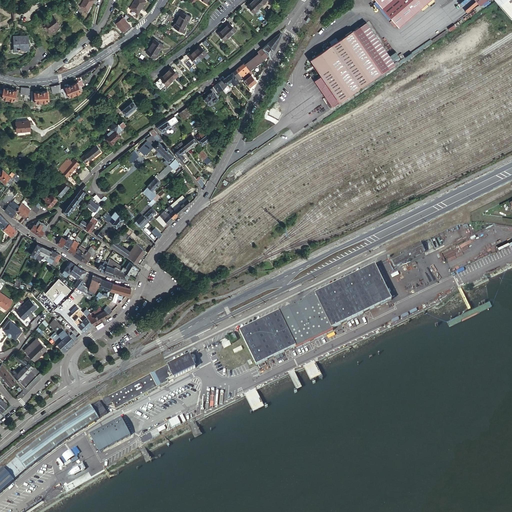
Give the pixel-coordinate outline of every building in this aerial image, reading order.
[(84,0),(80,5),(87,10),(93,0),(84,0)] [(135,0),(130,8),(137,13),(146,1),(144,0),(135,0)] [(253,12),(259,6),(252,0),(246,5),(253,12)] [(421,7),(415,0),(375,0),(398,26),(421,7)] [(511,0),(495,0),(511,18),(511,16),(511,0)] [(182,12),(178,19),(186,24),(190,16),(182,12)] [(40,22),(45,28),(47,27),(48,28),(56,20),(50,13),(40,22)] [(115,22),(125,34),(132,27),(122,16),(121,15),(114,20),(115,22)] [(186,24),(178,19),(173,26),(181,31),(186,24)] [(353,30),(382,71),(394,62),(366,21),(353,30)] [(223,28),(229,34),(235,29),(229,22),(223,28)] [(224,40),(229,34),(223,28),(217,33),(224,40)] [(310,59),(322,76),(339,100),(380,72),(352,30),(310,59)] [(265,60),(270,57),(282,34),(281,32),(258,52),(265,60)] [(15,42),(14,50),(25,50),(25,48),(29,49),(30,38),(16,37),(16,42),(15,42)] [(154,39),(150,45),(158,50),(162,44),(154,39)] [(158,50),(150,45),(146,52),(154,57),(158,50)] [(200,45),(194,50),(201,57),(206,52),(200,45)] [(201,57),(194,50),(188,55),(195,63),(201,57)] [(249,72),(265,60),(258,52),(250,60),(237,69),(239,72),(238,73),(240,76),(242,78),(249,87),(256,82),(249,72)] [(166,72),(172,79),(178,73),(171,67),(166,72)] [(224,79),(227,84),(231,81),(234,84),(238,81),(240,80),(240,79),(238,77),(240,76),(238,73),(236,70),(224,79)] [(166,72),(160,77),(167,84),(172,79),(166,72)] [(339,101),(339,100),(322,76),(314,81),(332,106),(339,101)] [(222,80),(213,87),(215,90),(218,88),(220,90),(226,86),(222,80)] [(77,81),(71,84),(75,93),(80,90),(77,81)] [(65,86),(68,95),(75,93),(71,84),(65,86)] [(210,89),(212,92),(207,95),(208,96),(204,99),(208,105),(212,102),(213,103),(218,99),(220,97),(217,92),(215,90),(213,87),(210,89)] [(131,97),(119,107),(126,114),(137,105),(131,97)] [(197,107),(204,102),(200,97),(193,101),(197,107)] [(194,112),(189,106),(179,113),(183,119),(194,112)] [(269,108),(266,116),(280,120),(283,112),(269,108)] [(30,127),(29,118),(15,119),(16,129),(30,127)] [(167,120),(157,127),(161,132),(171,125),(167,120)] [(217,137),(225,130),(218,121),(213,124),(211,122),(208,124),(217,137)] [(118,125),(113,124),(111,129),(112,131),(105,137),(111,144),(115,140),(114,140),(120,135),(118,133),(121,131),(117,127),(117,126),(118,125)] [(132,128),(137,134),(141,130),(136,124),(132,128)] [(149,132),(151,135),(147,139),(165,159),(169,163),(175,157),(168,148),(166,150),(153,136),(157,133),(153,129),(149,132)] [(195,138),(202,146),(211,139),(208,135),(205,131),(204,132),(203,131),(199,134),(200,135),(195,138)] [(189,142),(183,147),(184,147),(187,151),(197,143),(190,135),(186,138),(189,142)] [(183,146),(181,144),(173,150),(175,152),(183,146)] [(184,147),(175,153),(180,160),(184,157),(182,154),(187,151),(184,147)] [(82,157),(86,162),(95,155),(91,149),(82,157)] [(207,158),(208,157),(203,151),(199,155),(207,165),(210,162),(207,158)] [(175,157),(169,163),(167,166),(156,177),(160,181),(173,168),(173,169),(179,163),(175,157)] [(60,168),(69,176),(80,163),(75,158),(72,161),(69,158),(60,168)] [(10,174),(0,165),(0,178),(4,182),(7,179),(9,181),(11,178),(9,177),(11,175),(10,174)] [(84,179),(90,172),(85,166),(78,172),(81,179),(84,179)] [(19,178),(12,171),(10,174),(11,175),(9,177),(11,178),(14,180),(14,179),(16,181),(19,178)] [(69,181),(76,187),(77,180),(73,176),(69,181)] [(155,177),(142,191),(145,193),(150,188),(152,190),(160,181),(155,177)] [(56,191),(61,196),(71,187),(65,181),(56,191)] [(84,189),(82,187),(80,189),(75,195),(81,200),(88,193),(84,189)] [(47,193),(40,200),(43,203),(44,204),(45,202),(49,206),(57,198),(53,193),(50,196),(47,193)] [(81,200),(75,195),(70,202),(76,207),(81,200)] [(191,203),(186,198),(186,199),(182,195),(173,203),(172,203),(170,205),(178,213),(191,203)] [(102,207),(94,198),(92,200),(88,205),(88,206),(95,212),(95,211),(97,213),(102,207)] [(156,201),(153,198),(148,203),(151,206),(156,201)] [(8,204),(5,209),(13,216),(17,211),(20,206),(13,201),(12,202),(11,202),(9,204),(8,204)] [(64,210),(70,214),(73,210),(76,207),(70,202),(66,206),(64,210)] [(22,215),(25,218),(31,210),(23,203),(20,206),(17,211),(22,215)] [(148,203),(144,208),(147,211),(144,214),(149,219),(151,220),(153,218),(153,216),(151,215),(156,211),(151,206),(148,203)] [(174,218),(178,213),(170,205),(167,208),(168,209),(171,211),(168,214),(174,218)] [(134,215),(129,209),(130,208),(128,206),(125,209),(124,210),(132,218),(134,215)] [(168,224),(174,218),(168,214),(166,211),(165,210),(160,215),(167,222),(168,224)] [(108,222),(113,216),(108,212),(103,217),(108,222)] [(140,212),(133,219),(133,220),(138,225),(142,221),(146,218),(143,215),(140,212)] [(108,222),(96,235),(101,238),(112,224),(116,227),(123,219),(119,215),(116,219),(113,216),(108,222)] [(164,226),(167,222),(160,215),(157,218),(164,226)] [(85,228),(90,231),(98,221),(93,217),(85,228)] [(17,229),(6,219),(0,225),(4,229),(4,228),(11,235),(17,229)] [(34,224),(30,229),(40,236),(47,226),(41,222),(40,223),(38,221),(36,225),(34,224)] [(76,225),(70,221),(67,227),(68,228),(64,233),(67,235),(70,229),(72,230),(73,229),(76,225)] [(64,243),(62,246),(67,249),(74,239),(75,238),(71,236),(74,232),(72,230),(66,238),(64,239),(63,242),(64,243)] [(121,233),(111,245),(136,262),(145,249),(137,242),(130,251),(118,243),(125,236),(121,233)] [(55,237),(52,240),(62,246),(64,243),(63,242),(64,239),(61,237),(59,240),(55,237)] [(74,239),(67,249),(73,254),(77,248),(76,246),(78,243),(74,239)] [(462,253),(469,250),(466,241),(458,244),(462,253)] [(390,258),(395,267),(426,252),(421,242),(390,258)] [(42,246),(38,243),(31,253),(33,255),(36,256),(42,246)] [(51,251),(42,246),(36,256),(36,257),(40,259),(42,256),(44,258),(45,255),(48,257),(51,251)] [(77,248),(73,254),(81,258),(85,252),(83,252),(85,249),(80,246),(78,248),(77,248)] [(85,252),(81,258),(86,261),(89,257),(88,256),(90,254),(92,255),(94,252),(93,252),(88,249),(87,248),(85,252)] [(48,257),(47,259),(49,261),(51,257),(54,259),(58,253),(52,250),(51,251),(48,257)] [(61,255),(58,253),(54,259),(52,263),(53,264),(54,263),(55,264),(58,260),(61,255)] [(109,259),(107,258),(106,260),(108,261),(106,264),(114,267),(115,265),(114,264),(115,262),(109,259)] [(75,264),(71,261),(68,265),(67,264),(64,268),(65,269),(64,271),(62,270),(61,271),(62,272),(66,275),(67,274),(70,271),(75,264)] [(129,274),(135,265),(129,261),(125,268),(123,266),(121,269),(125,271),(129,274)] [(83,269),(75,264),(70,271),(79,277),(79,276),(83,269)] [(114,267),(106,264),(106,266),(104,270),(111,273),(114,267)] [(240,331),(257,365),(296,346),(297,348),(333,330),(333,328),(393,299),(376,265),(240,331)] [(116,275),(122,277),(125,271),(121,269),(119,267),(116,275)] [(66,275),(64,278),(74,285),(77,280),(67,274),(66,275)] [(102,278),(94,274),(91,280),(93,280),(91,284),(97,287),(98,286),(102,278)] [(77,280),(74,285),(78,289),(84,279),(83,278),(79,276),(79,277),(77,280)] [(112,282),(102,278),(98,286),(108,290),(108,289),(112,282)] [(111,290),(128,295),(132,288),(112,282),(108,289),(111,290)] [(99,293),(93,298),(96,301),(99,298),(100,299),(104,295),(108,297),(111,290),(108,289),(108,290),(107,293),(105,292),(103,295),(103,296),(99,293)] [(0,306),(6,311),(12,302),(0,293),(0,306)] [(58,308),(63,313),(74,302),(69,297),(58,308)] [(89,299),(87,298),(85,300),(89,305),(86,308),(88,310),(94,305),(91,302),(90,300),(89,299)] [(38,307),(30,300),(17,314),(24,321),(38,307)] [(74,302),(68,308),(71,311),(77,306),(74,302)] [(50,312),(51,313),(56,308),(52,303),(46,308),(50,312)] [(70,316),(84,331),(93,323),(87,317),(87,316),(90,313),(91,313),(94,310),(96,307),(94,305),(88,310),(86,308),(83,311),(77,306),(71,311),(73,314),(70,316)] [(104,309),(109,314),(112,311),(107,305),(103,309),(104,309)] [(105,317),(109,314),(104,309),(93,317),(90,313),(87,316),(87,317),(93,323),(94,324),(105,317)] [(55,318),(50,324),(69,345),(75,340),(69,333),(68,333),(55,318)] [(10,321),(3,329),(8,333),(11,336),(16,339),(22,331),(10,321)] [(54,340),(64,351),(69,345),(56,331),(52,335),(52,337),(54,339),(54,340)] [(229,336),(232,343),(238,340),(234,334),(229,336)] [(24,351),(26,353),(39,341),(37,338),(24,351)] [(231,345),(227,338),(220,341),(224,349),(231,345)] [(39,341),(26,353),(34,361),(35,361),(47,349),(39,341)] [(38,374),(41,372),(18,354),(14,358),(21,364),(19,365),(23,369),(18,374),(15,370),(12,372),(19,381),(26,387),(38,374)] [(16,458),(27,470),(67,440),(108,414),(103,407),(106,405),(106,406),(112,403),(115,409),(169,382),(168,379),(173,376),(175,379),(197,368),(194,363),(195,362),(196,362),(197,361),(197,359),(196,358),(194,357),(193,358),(192,358),(191,355),(169,366),(168,365),(103,400),(90,406),(56,429),(16,458)] [(12,376),(8,371),(2,376),(6,381),(12,376)] [(11,386),(16,381),(12,376),(6,381),(11,386)] [(89,435),(99,453),(131,436),(121,418),(89,435)] [(0,493),(27,470),(16,458),(0,472),(0,493)]
